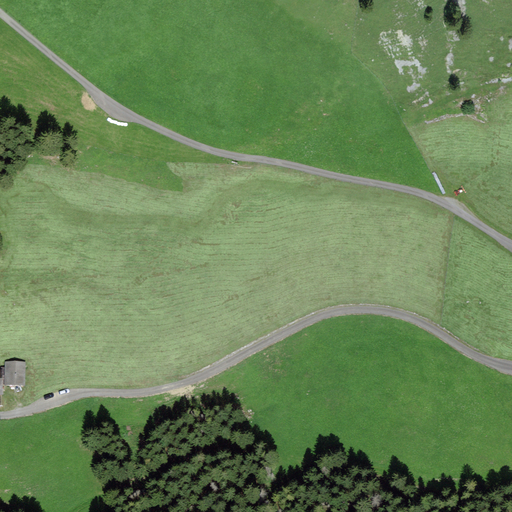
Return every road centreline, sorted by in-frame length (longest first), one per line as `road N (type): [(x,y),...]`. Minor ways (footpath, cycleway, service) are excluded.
road 1 (unclassified): [(511,244),(422,193),(229,155),(160,130),(113,105),(0,13)]
road 2 (unclassified): [(0,415),(86,392),(176,384),(344,310),(409,317),(511,367)]
